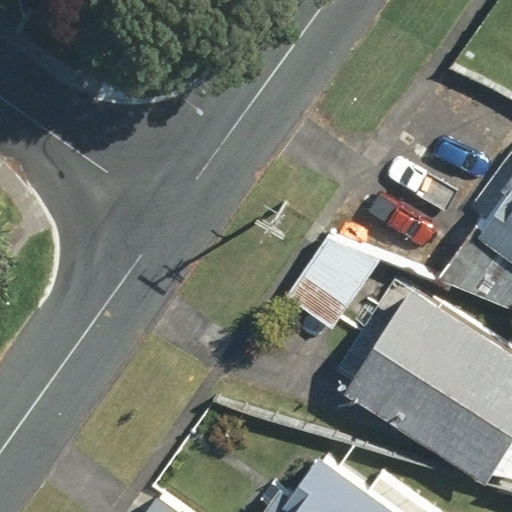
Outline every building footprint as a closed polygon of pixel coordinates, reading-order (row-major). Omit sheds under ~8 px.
[(511,167),(442,273),(511,301),(511,167)] [(333,330),(374,262),(325,233),(284,301),(333,330)] [(343,384),(484,471),(511,426),(511,345),(408,280),(343,384)] [(283,511),(408,511),(317,446),(278,497),(288,505),(283,511)] [(139,511),(188,511),(157,489),(139,511)]
